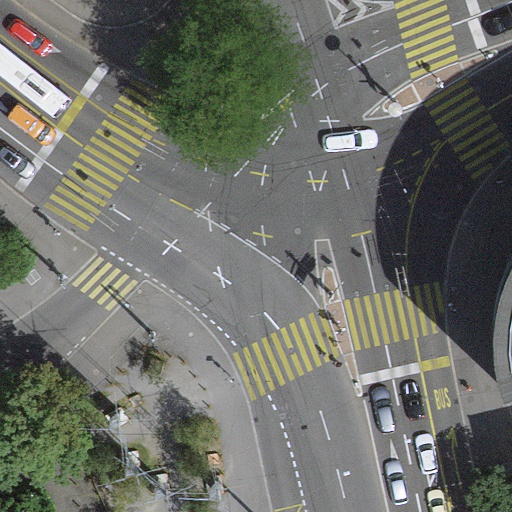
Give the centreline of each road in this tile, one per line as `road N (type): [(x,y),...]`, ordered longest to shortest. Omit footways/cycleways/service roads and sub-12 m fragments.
road 1 (residential): [(304,169),(111,287),(0,375)]
road 2 (primary): [(304,169),(377,511)]
road 3 (primary): [(0,87),(106,159),(164,173),(304,169)]
road 4 (primary): [(511,37),(304,169)]
road 5 (primary): [(304,169),(287,0)]
